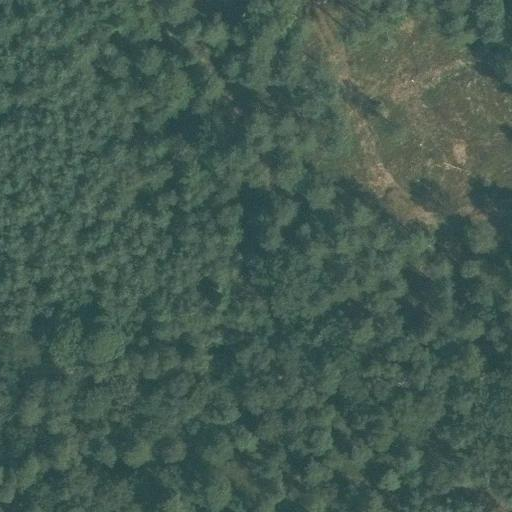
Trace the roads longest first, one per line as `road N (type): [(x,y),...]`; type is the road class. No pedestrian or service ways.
road 1 (track): [(511,376),(414,383),(173,365),(0,368)]
road 2 (track): [(511,353),(173,365)]
